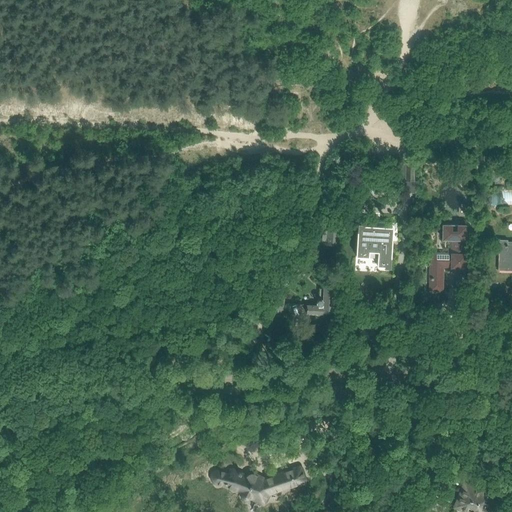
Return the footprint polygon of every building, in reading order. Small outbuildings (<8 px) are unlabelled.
[(405,162),(405,164),(405,181),(414,181),(414,162),(405,162)] [(369,183),(371,189),(373,196),(387,191),(382,179),(369,183)] [(355,215),(356,202),(356,201),(342,200),(342,213),(355,215)] [(357,224),(355,256),(368,257),(369,251),(377,251),(376,266),(390,266),(392,236),(391,236),(392,227),(383,226),(357,224)] [(429,253),(428,291),(443,292),(443,267),(465,268),(466,225),(442,225),(442,239),(451,239),(450,253),(429,253)] [(327,228),(327,231),(322,231),(321,242),(326,242),(326,245),(338,246),(339,229),(327,228)] [(497,239),(497,250),(499,250),(498,264),(498,269),(511,270),(511,241),(507,241),(507,239),(497,239)] [(334,288),(323,288),(319,287),(319,299),(317,299),(316,305),(307,305),(306,313),(323,314),(323,312),(333,313),(334,288)] [(269,308),(283,310),(285,296),(271,294),(270,300),(266,300),(266,306),(269,307),(269,308)] [(265,341),(253,339),(252,350),(264,351),(265,341)] [(57,511),(212,428),(211,426),(50,511),(57,511)] [(279,490),(287,487),(291,485),(292,486),(304,482),(304,480),(303,474),(304,474),(303,470),(301,471),(301,469),(298,467),(287,471),(266,478),(263,479),(255,475),(253,474),(249,475),(247,477),(241,474),(242,473),(239,472),(238,473),(234,470),(232,470),(231,471),(229,473),(220,472),(217,472),(215,472),(212,475),(212,478),(213,481),(215,482),(221,484),(225,485),(240,492),(241,489),(246,492),(245,493),(247,494),(248,493),(264,501),(270,490),(273,492),(279,490)] [(401,482),(407,485),(412,472),(406,469),(401,482)] [(441,483),(437,492),(444,496),(448,486),(441,483)] [(465,484),(455,507),(467,511),(485,511),(492,496),(465,484)] [(340,491),(335,488),(332,494),(331,493),(328,498),(335,502),(340,491)]
